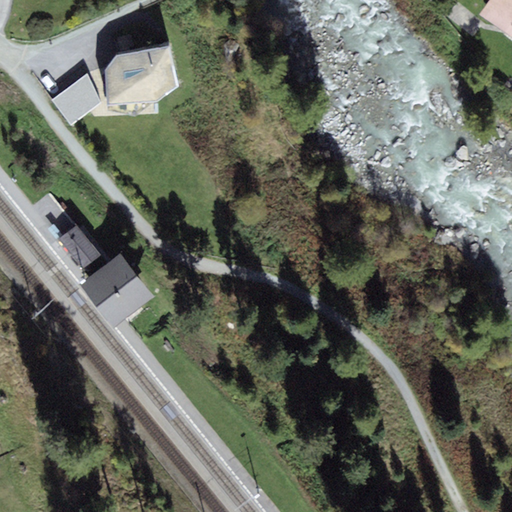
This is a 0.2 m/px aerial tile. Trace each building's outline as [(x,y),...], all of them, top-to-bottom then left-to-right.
[(511,0),(489,0),(480,14),(511,36),(511,0)] [(168,45),(117,56),(106,70),(109,104),(156,101),(179,86),(168,45)] [(101,101),(88,73),(53,100),(71,125),(101,101)] [(76,225),(59,239),(83,268),(100,254),(76,225)] [(121,254),(82,284),(115,327),(154,297),(121,254)]
